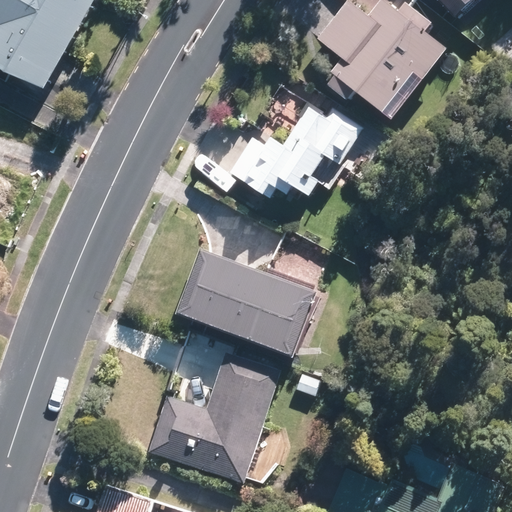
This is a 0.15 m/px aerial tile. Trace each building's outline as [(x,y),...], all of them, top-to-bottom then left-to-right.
[(0,52),(54,83),(100,0),(19,0),(0,35),(0,52)] [(353,0),(352,0),(324,37),(351,56),(339,70),(393,109),(425,70),(433,77),(458,46),(435,27),(441,20),(413,0),(407,8),(394,0),(386,0),(375,14),(353,0)] [(449,0),(466,15),(479,0),(449,0)] [(257,137),(235,170),(276,195),(282,186),(294,194),(300,183),(317,193),(329,177),(323,172),(336,154),(348,162),(364,130),(313,105),(291,141),(276,134),(272,144),(257,137)] [(209,246),(183,311),(305,355),(328,289),(209,246)] [(287,368),(230,350),(213,406),(173,394),(154,450),(251,482),(287,368)] [(388,511),(505,511),(511,497),(511,474),(465,455),(450,492),(404,476),(388,511)]
